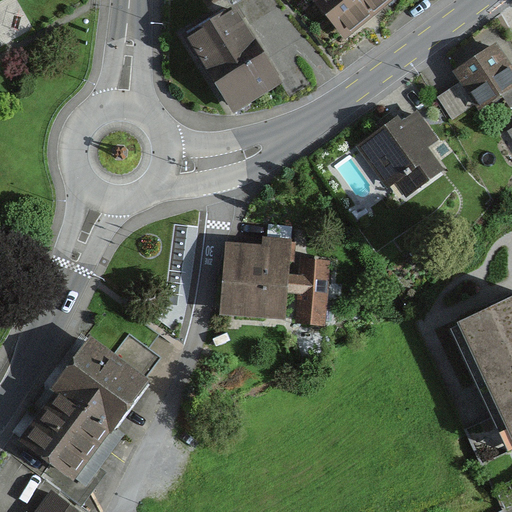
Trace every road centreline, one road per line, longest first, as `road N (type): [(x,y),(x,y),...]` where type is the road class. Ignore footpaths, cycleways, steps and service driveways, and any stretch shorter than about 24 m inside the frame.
road 1 (residential): [(216,178),(199,323),(176,396),(114,511)]
road 2 (tertiary): [(104,201),(0,408)]
road 3 (residential): [(477,0),(306,124)]
road 4 (tertiary): [(121,106),(79,125),(69,154),(78,184),(104,201)]
